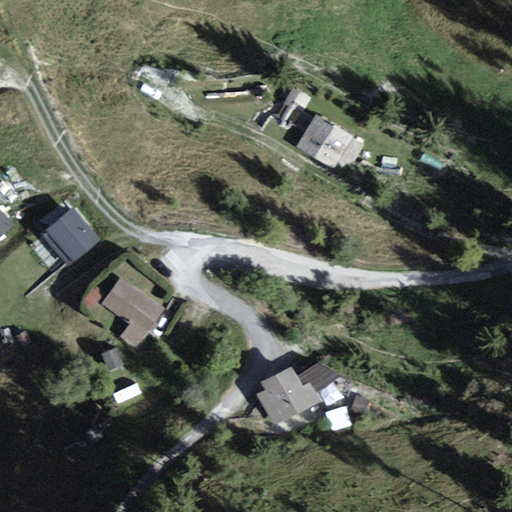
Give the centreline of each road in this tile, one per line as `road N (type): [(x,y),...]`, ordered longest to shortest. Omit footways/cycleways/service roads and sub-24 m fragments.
road 1 (track): [(511,264),(395,281),(247,252),(201,254),(188,277),(253,320),(261,354),(235,397),(157,464),(123,511)]
road 2 (track): [(0,81),(26,82),(69,158),(121,220),(201,254)]
